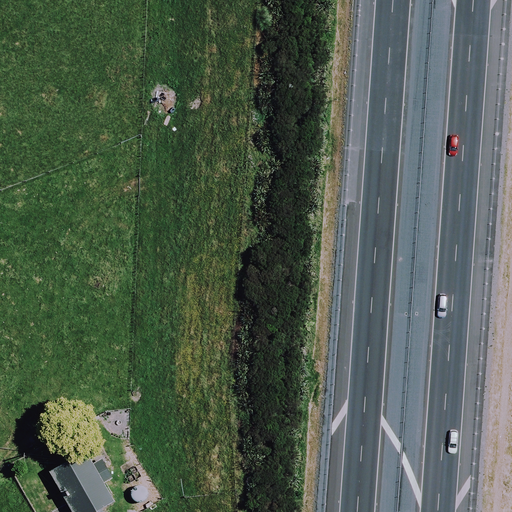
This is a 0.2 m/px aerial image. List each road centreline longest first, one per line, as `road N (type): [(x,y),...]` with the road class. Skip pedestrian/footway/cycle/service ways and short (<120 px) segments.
road 1 (motorway): [(473,0),(438,511)]
road 2 (motorway): [(359,511),(393,0)]
